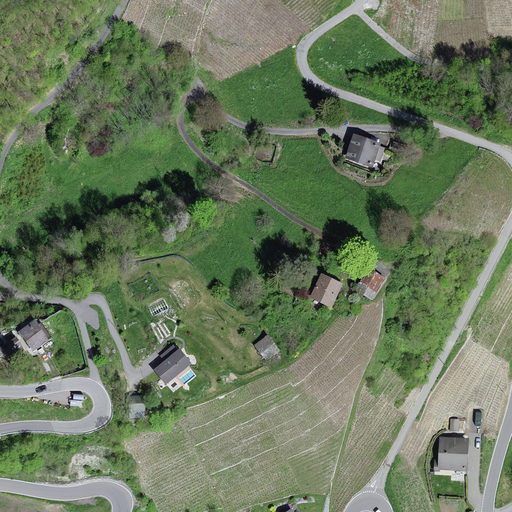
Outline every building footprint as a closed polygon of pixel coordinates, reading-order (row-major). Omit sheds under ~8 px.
[(380,143),(354,135),(347,157),(372,165),(374,158),(379,159),(383,148),(379,146),(380,143)] [(391,267),(379,291),(401,302),(413,278),(391,267)] [(383,278),(369,271),(358,290),(373,298),(383,278)] [(342,286),(323,276),(313,297),(322,302),(331,307),(342,286)] [(35,321),(21,331),(33,350),(48,339),(35,321)] [(279,351),(268,337),(257,346),(267,360),(279,351)] [(21,349),(17,340),(6,346),(2,348),(7,357),(21,349)] [(156,371),(167,385),(192,365),(181,352),(180,353),(174,346),(162,356),(167,362),(156,371)] [(468,439),(440,437),(439,460),(436,460),(435,470),(439,470),(439,469),(466,470),(468,439)]
